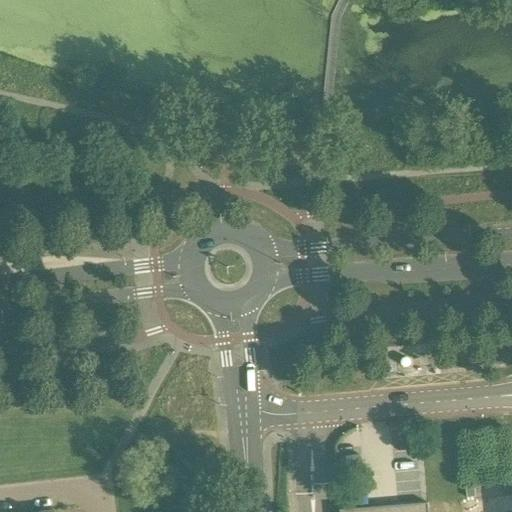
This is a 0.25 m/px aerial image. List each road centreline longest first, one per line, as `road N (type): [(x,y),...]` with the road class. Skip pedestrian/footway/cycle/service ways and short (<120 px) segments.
road 1 (residential): [(511,396),(243,413)]
road 2 (tertiary): [(511,233),(262,244)]
road 3 (tertiary): [(266,284),(511,263)]
road 4 (tertiary): [(0,308),(193,287)]
road 5 (tertiary): [(190,253),(0,281)]
road 6 (residential): [(0,496),(100,485),(103,511)]
